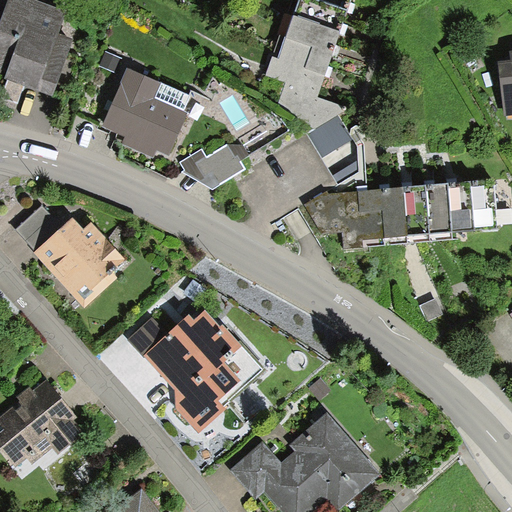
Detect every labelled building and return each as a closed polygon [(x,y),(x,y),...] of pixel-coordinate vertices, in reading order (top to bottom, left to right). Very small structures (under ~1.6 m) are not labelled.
[(0,9),(0,68),(3,69),(0,77),(50,95),(72,36),(56,30),(63,10),(35,0),(5,0),(2,10),(0,9)] [(274,80),(267,98),(308,134),(337,116),(349,109),(316,95),(326,69),(332,50),(340,27),(347,7),(349,0),(298,0),(278,58),(273,56),(266,77),(274,80)] [(511,58),(511,60),(501,62),(507,113),(511,112),(511,50),(511,51),(511,58)] [(193,98),(127,68),(101,124),(125,135),(121,143),(152,158),(155,152),(166,157),(193,98)] [(337,116),(308,134),(340,185),(360,172),(357,147),(337,116)] [(185,170),(183,171),(212,191),(246,169),(241,161),(249,156),(242,145),(226,144),(208,156),(202,148),(180,162),(185,170)] [(329,193),(327,191),(305,204),(322,233),(344,232),(345,249),(364,248),(365,240),(498,229),(495,180),(453,183),(432,185),(409,187),(387,189),(363,190),(329,193)] [(36,252),(64,226),(44,204),(16,230),(36,252)] [(36,252),(33,253),(84,309),(118,278),(113,273),(125,262),(90,223),(83,230),(73,218),(64,226),(36,252)] [(437,298),(421,305),(428,320),(444,313),(437,298)] [(152,317),(128,339),(176,390),(177,410),(199,434),(227,409),(224,406),(264,369),(223,325),(222,327),(206,310),(195,320),(190,315),(169,334),(152,317)] [(19,398),(0,413),(0,449),(13,466),(46,439),(56,451),(80,432),(69,419),(73,415),(43,379),(29,391),(26,387),(16,394),(19,398)] [(259,443),(229,470),(254,498),(263,490),(283,511),(312,511),(327,499),(337,510),(378,473),(324,414),(289,445),(293,450),(278,463),(259,443)] [(158,511),(141,489),(111,511),(158,511)]
